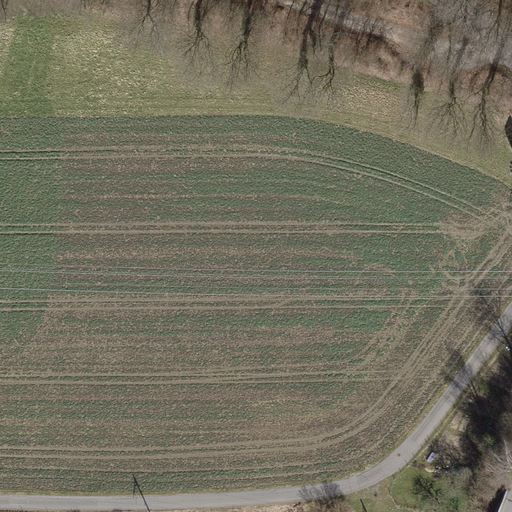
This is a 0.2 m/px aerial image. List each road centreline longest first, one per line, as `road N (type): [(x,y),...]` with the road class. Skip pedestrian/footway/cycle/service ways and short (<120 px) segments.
road 1 (unclassified): [(0,503),(148,507),(359,483),(422,435),(511,314)]
road 2 (track): [(511,77),(268,0)]
